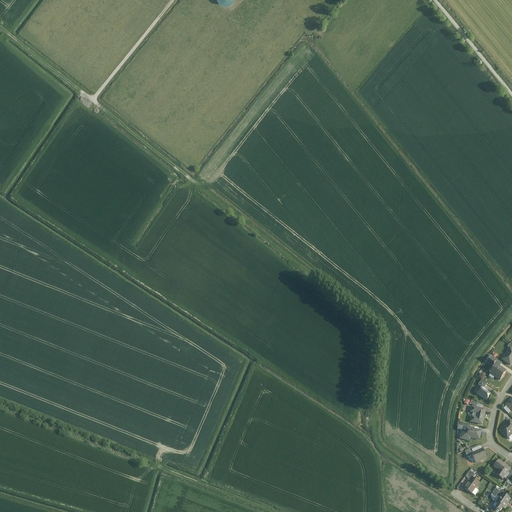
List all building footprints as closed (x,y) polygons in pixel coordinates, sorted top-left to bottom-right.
[(509,368),(511,363),(511,350),(511,351),(511,350),(511,346),(508,344),(505,348),(507,349),(499,360),(509,368)] [(498,381),(505,371),(494,363),(496,360),(490,355),(485,361),(494,367),(488,374),(498,381)] [(485,403),(491,395),(483,389),(487,384),(481,380),(478,385),(481,387),(474,395),(485,403)] [(511,396),(502,407),(509,414),(511,410),(511,396)] [(481,426),(483,412),(470,409),(469,413),(475,415),(475,418),(469,417),(468,423),(481,426)] [(511,425),(509,422),(500,431),(509,440),(511,436),(511,425)] [(479,442),(481,432),(464,429),(464,433),(458,433),(457,441),(470,443),(470,440),(479,442)] [(485,459),(481,449),(473,453),(471,448),(463,451),(465,456),(469,454),(473,464),(485,459)] [(511,470),(498,460),(493,468),(497,471),(494,476),(501,482),(511,470)] [(471,496),(480,484),(472,478),(474,476),(469,472),(465,477),(468,480),(461,490),(471,496)] [(504,510),(510,499),(501,494),(492,509),(496,511),(497,511),(501,508),(504,510)]
